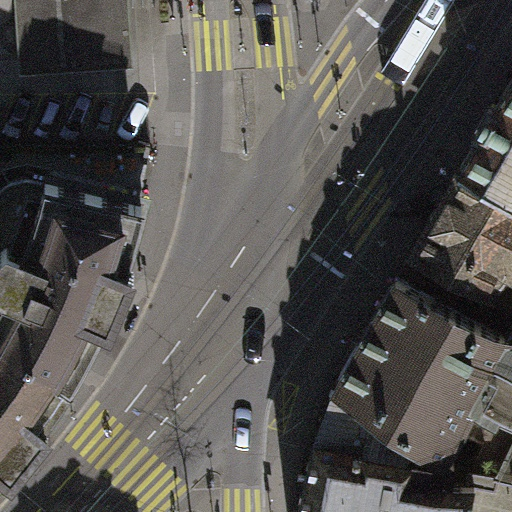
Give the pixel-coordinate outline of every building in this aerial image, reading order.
[(117,51),(113,0),(14,0),(18,56),(117,51)] [(511,81),(499,103),(490,98),(475,122),(485,128),(462,166),(466,168),(511,195),(511,81)] [(511,195),(466,168),(418,248),(488,287),(503,261),(511,266),(511,195)] [(0,284),(6,287),(0,298),(0,335),(68,377),(70,379),(94,334),(101,319),(111,323),(135,266),(125,262),(130,247),(143,202),(46,179),(44,184),(26,181),(11,185),(0,193),(0,242),(3,247),(0,249),(0,284)] [(511,341),(398,276),(383,301),(368,327),(363,335),(349,361),(339,378),(375,405),(414,433),(445,456),(460,429),(484,443),(501,411),(511,416),(511,452),(498,480),(503,481),(511,484),(511,341)] [(0,467),(5,462),(12,468),(48,423),(41,417),(54,400),(68,377),(0,335),(0,467)] [(375,405),(339,378),(321,420),(315,441),(308,471),(299,469),(291,505),(300,507),(299,511),(511,511),(511,484),(503,481),(500,491),(481,488),(483,475),(470,472),(467,485),(451,482),(455,463),(445,456),(414,433),(408,456),(378,448),(379,441),(367,434),(375,405)]
